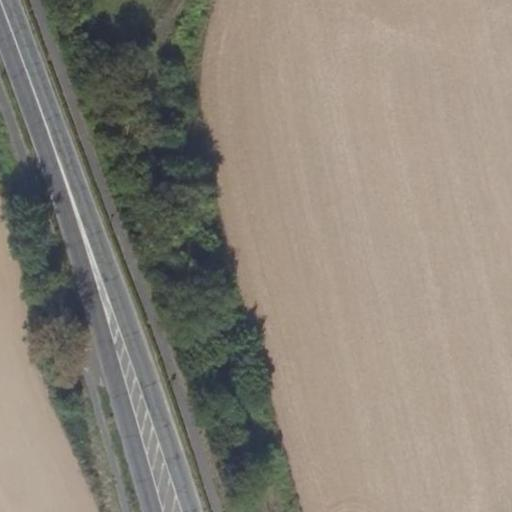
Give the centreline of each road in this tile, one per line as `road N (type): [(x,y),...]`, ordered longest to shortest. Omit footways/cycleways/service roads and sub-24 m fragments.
road 1 (tertiary): [(192,511),(123,308),(57,154)]
road 2 (tertiary): [(57,154),(154,511)]
road 3 (tertiary): [(0,2),(57,154)]
